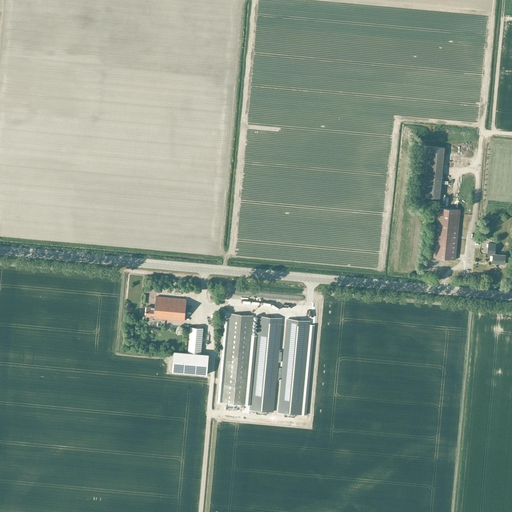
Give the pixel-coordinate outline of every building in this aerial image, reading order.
[(416,196),(440,198),(444,147),(421,145),(416,196)] [(461,209),(472,210),(474,185),(464,184),(461,209)] [(433,257),(456,259),(460,209),(438,207),(433,257)] [(488,243),(487,254),(493,255),(492,263),(505,264),(505,255),(494,254),(495,244),(488,243)] [(154,318),(185,321),(187,299),(157,296),(156,307),(147,306),(146,316),(154,317),(154,318)] [(224,313),(218,402),(223,403),(227,403),(227,406),(241,408),(241,404),(245,405),(254,315),(224,313)] [(252,335),(245,409),(251,410),(258,410),(258,414),(269,415),(269,411),(273,412),(282,318),(260,316),(258,336),(252,335)] [(279,412),(284,413),(283,416),(295,418),(296,414),(307,414),(316,321),(288,319),(279,412)] [(188,352),(201,354),(203,328),(191,327),(188,352)] [(209,354),(201,354),(188,352),(174,351),(172,371),(207,374),(209,354)]
